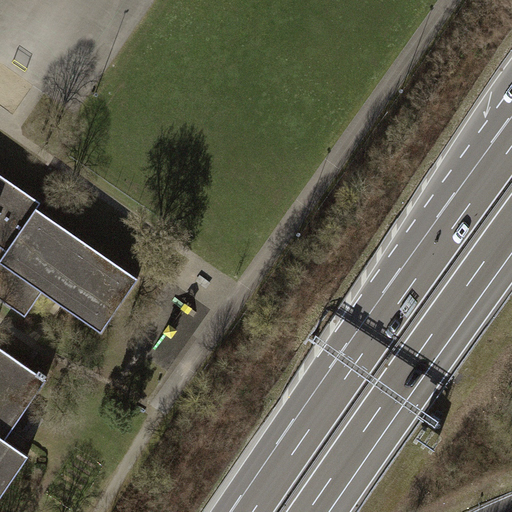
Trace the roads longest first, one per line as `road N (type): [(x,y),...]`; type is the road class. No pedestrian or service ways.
road 1 (motorway): [(511,132),(243,511)]
road 2 (motorway): [(319,511),(511,239)]
